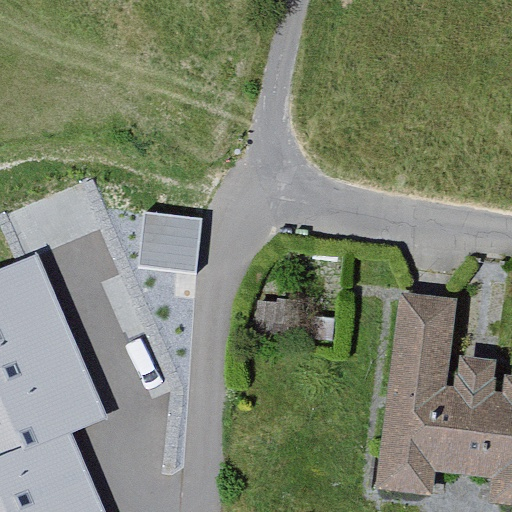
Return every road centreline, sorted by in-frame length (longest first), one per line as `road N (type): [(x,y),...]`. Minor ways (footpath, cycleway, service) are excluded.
road 1 (residential): [(511,242),(328,214),(281,189)]
road 2 (residential): [(304,0),(269,141),(281,189)]
